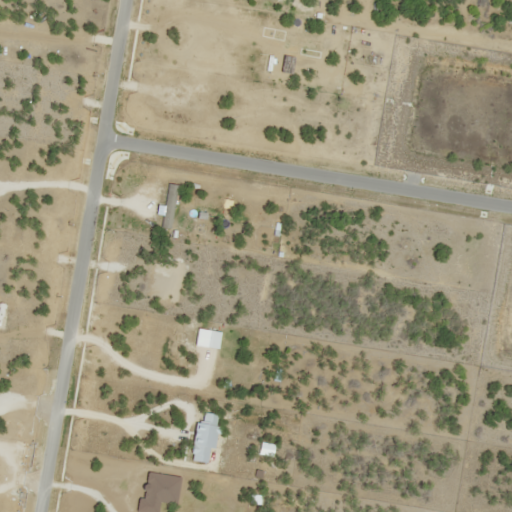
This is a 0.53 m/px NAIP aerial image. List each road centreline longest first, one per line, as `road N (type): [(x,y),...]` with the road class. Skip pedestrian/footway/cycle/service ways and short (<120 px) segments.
road 1 (residential): [(125,0),(39,511)]
road 2 (residential): [(511,205),(102,138)]
